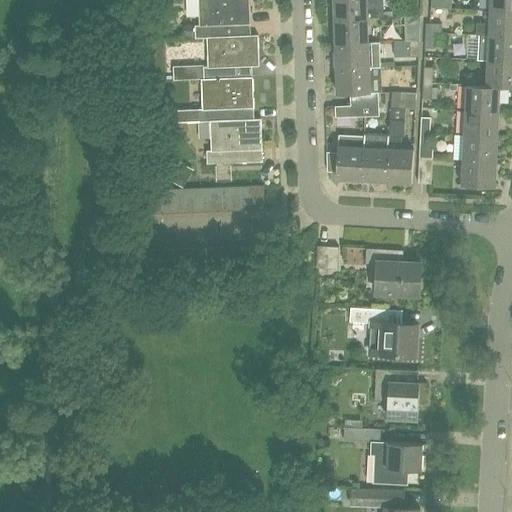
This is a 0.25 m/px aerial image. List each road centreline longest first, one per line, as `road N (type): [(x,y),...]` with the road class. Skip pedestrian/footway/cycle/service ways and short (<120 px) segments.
road 1 (residential): [(511,229),(317,207),(309,189),(302,0)]
road 2 (residential): [(491,511),(504,300)]
